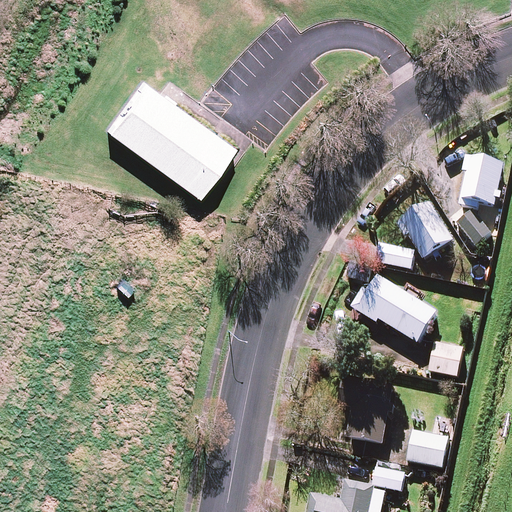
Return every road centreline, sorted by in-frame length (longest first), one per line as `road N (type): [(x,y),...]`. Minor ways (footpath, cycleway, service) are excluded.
road 1 (residential): [(228,511),(263,310),(291,251),(363,152),(425,101)]
road 2 (unclassified): [(425,101),(379,43),(349,31),(305,47)]
